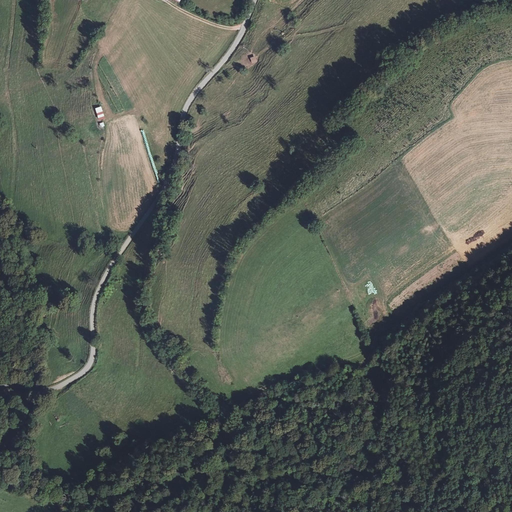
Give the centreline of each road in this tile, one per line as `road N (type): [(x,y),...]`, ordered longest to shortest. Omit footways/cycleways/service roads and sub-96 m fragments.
road 1 (unclassified): [(254,0),(239,37),(185,107),(168,180),(105,272),(93,343)]
road 2 (track): [(219,415),(343,374),(459,282),(511,254)]
road 3 (track): [(168,180),(147,280),(147,321),(219,415)]
road 4 (track): [(0,468),(81,481),(219,415)]
